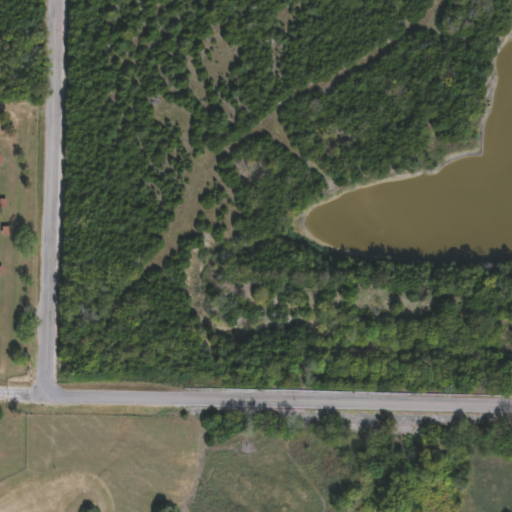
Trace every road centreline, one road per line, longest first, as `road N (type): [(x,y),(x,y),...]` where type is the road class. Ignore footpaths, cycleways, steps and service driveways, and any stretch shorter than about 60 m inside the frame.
road 1 (residential): [(45,396),(511,406)]
road 2 (residential): [(61,0),(45,396)]
